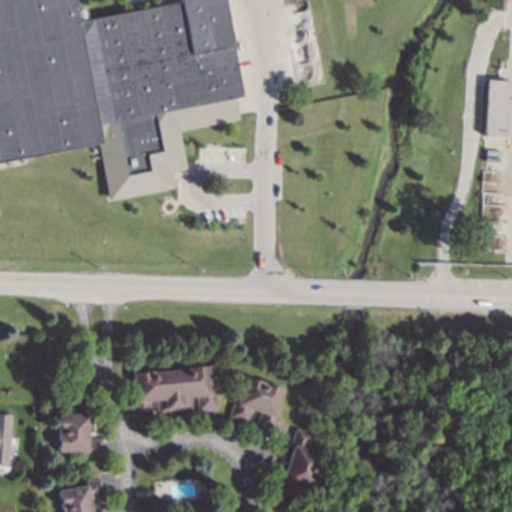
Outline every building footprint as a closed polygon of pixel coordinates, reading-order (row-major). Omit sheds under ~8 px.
[(74,0),(76,9),(83,8),(85,18),(159,2),(169,0),(222,0),(231,40),(234,59),(242,96),(234,97),(238,117),(177,129),(184,165),(185,168),(182,168),(170,171),(172,185),(173,187),(109,201),(97,142),(0,161),(0,0),(74,0)] [(504,0),(504,10),(494,9),(494,0),(504,0)] [(507,81),(507,82),(505,109),(504,138),(484,137),(482,136),(485,80),(507,81)] [(208,393),(213,392),(213,396),(214,408),(213,408),(199,409),(196,409),(195,398),(188,399),(189,410),(187,410),(174,411),(171,412),(159,413),(157,413),(156,402),(149,403),(150,414),(147,415),(134,416),(132,416),(130,401),(135,400),(134,394),(132,372),(151,370),(151,371),(186,368),(186,366),(205,365),(208,393)] [(280,388),(277,398),(272,415),(276,416),(271,430),(269,430),(256,426),(254,425),(257,414),(248,410),(244,422),(242,421),(229,417),(227,417),(232,402),(237,404),(239,397),(246,377),(280,388)] [(76,399),(89,400),(91,400),(90,416),(87,416),(86,438),(101,438),(101,441),(100,455),(100,456),(84,456),(84,452),(56,451),(58,413),(73,413),(73,399),(76,399)] [(0,414),(10,415),(5,465),(0,464),(0,414)] [(309,432),(303,449),(319,454),(307,490),(291,484),(286,500),(272,495),(273,492),(277,480),(277,478),(282,480),(293,446),(288,444),(289,440),(292,431),(293,427),(309,432)] [(99,480),(102,494),(102,496),(88,499),(90,506),(103,503),(103,505),(104,511),(62,511),(62,509),(61,510),(57,490),(85,485),(84,481),(99,478),(99,480)]
